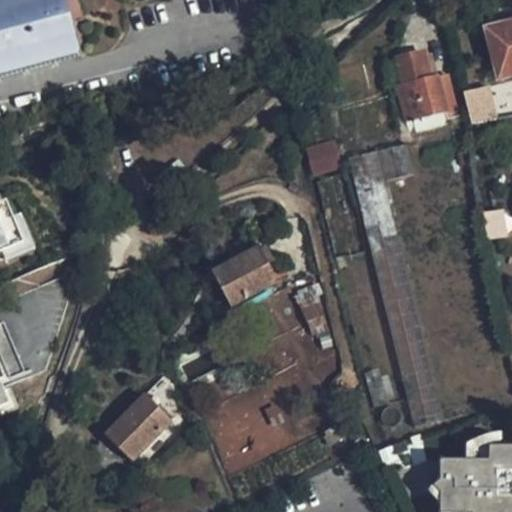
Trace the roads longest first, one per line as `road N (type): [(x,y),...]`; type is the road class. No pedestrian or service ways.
road 1 (track): [(392,0),(137,219),(158,242),(235,195),(276,192),(306,208),(369,426),(418,511)]
road 2 (unclassified): [(0,104),(187,47)]
